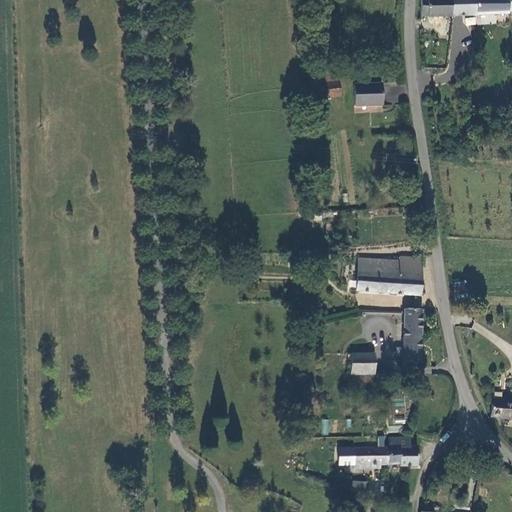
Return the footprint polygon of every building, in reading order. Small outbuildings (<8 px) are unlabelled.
[(419,0),(419,17),(448,16),(449,0),(419,0)] [(449,0),(448,16),(474,16),(475,14),(474,0),(449,0)] [(507,10),(511,9),(511,0),(474,0),(475,14),(506,14),(507,10)] [(343,97),(340,73),(311,76),(313,100),(343,97)] [(382,107),(380,85),(352,88),(354,109),(382,107)] [(336,225),(321,226),(323,243),(337,243),(336,225)] [(313,244),(323,243),(321,226),(312,226),(313,244)] [(355,293),(420,296),(419,260),(399,258),(395,261),(357,261),(355,293)] [(298,268),(318,268),(318,260),(298,260),(298,268)] [(401,363),(419,363),(420,310),(402,309),(401,363)] [(371,353),(350,353),(351,381),(371,382),(371,353)] [(511,416),(511,400),(491,401),(490,416),(511,416)] [(321,419),(321,435),(329,435),(329,419),(321,419)] [(396,465),(414,464),(414,445),(406,446),(406,437),(388,437),(387,447),(387,463),(396,463),(396,465)] [(377,464),(387,463),(387,447),(349,448),(350,464),(377,464)] [(362,481),(350,480),(349,490),(362,491),(362,481)]
